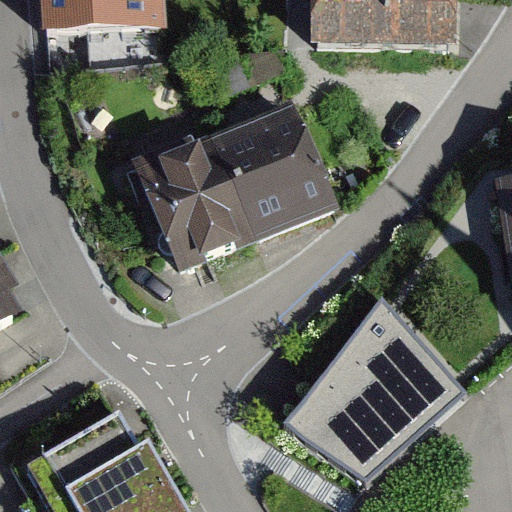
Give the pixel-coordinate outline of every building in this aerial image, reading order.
[(42,0),(48,69),(164,64),(160,0),(42,0)] [(320,0),(320,51),(450,52),(450,0),(320,0)] [(300,117),(139,177),(173,269),(335,209),(300,117)] [(0,295),(0,360),(28,344),(0,295)] [(384,305),(286,431),(370,492),(410,457),(400,443),(460,390),(384,305)] [(121,420),(27,475),(48,511),(184,511),(151,454),(144,458),(121,420)]
